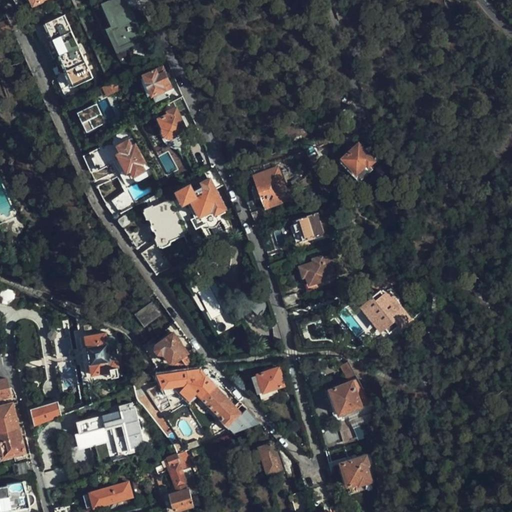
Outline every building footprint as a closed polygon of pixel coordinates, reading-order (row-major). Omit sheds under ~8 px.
[(143,9),(139,0),(114,0),(106,4),(116,26),(112,28),(120,48),(143,37),(129,8),(143,9)] [(52,38),(48,40),(62,71),(67,69),(74,84),(93,75),(65,15),(46,24),(52,38)] [(0,22),(0,32),(15,29),(10,19),(0,22)] [(62,71),(48,40),(45,42),(42,40),(58,74),(59,72),(62,71)] [(171,85),(162,66),(145,75),(153,94),(166,88),(171,98),(178,95),(173,84),(171,85)] [(119,87),(116,80),(111,83),(105,85),(108,93),(119,87)] [(98,103),(79,111),(88,130),(107,122),(98,103)] [(186,128),(176,107),(169,110),(167,108),(157,113),(164,127),(164,128),(164,130),(165,131),(165,133),(166,134),(167,135),(169,136),(171,136),(172,136),(174,136),(175,135),(177,134),(177,132),(186,128)] [(149,167),(131,134),(117,142),(118,145),(116,146),(120,153),(119,154),(128,170),(129,169),(132,176),(149,167)] [(370,164),(375,158),(359,142),(339,160),(360,180),(373,167),(370,164)] [(320,164),(314,146),(306,148),(313,167),(320,164)] [(88,153),(96,168),(108,162),(100,147),(88,153)] [(218,170),(215,164),(206,169),(208,175),(218,170)] [(245,198),(248,205),(259,201),(257,196),(261,194),(266,206),(296,195),(292,186),(287,188),(278,166),(254,175),(255,177),(251,180),(252,183),(250,184),(254,193),(245,198)] [(216,187),(224,182),(219,172),(201,181),(203,184),(193,190),(190,184),(177,191),(183,203),(188,201),(192,199),(201,215),(213,208),(215,212),(216,212),(218,216),(221,222),(223,221),(226,219),(221,209),(226,206),(216,187)] [(176,216),(163,190),(148,198),(151,205),(148,207),(145,209),(162,244),(184,233),(176,216)] [(111,200),(120,212),(139,203),(132,194),(129,196),(125,191),(111,200)] [(192,199),(188,201),(198,221),(202,218),(201,215),(192,199)] [(250,208),(256,222),(269,218),(267,214),(261,204),(250,208)] [(213,208),(201,215),(202,218),(203,218),(206,222),(218,216),(216,212),(215,212),(213,208)] [(326,232),(319,211),(293,220),(294,223),(291,224),(297,242),(326,232)] [(202,218),(198,221),(203,230),(207,228),(208,228),(206,222),(203,218),(202,218)] [(142,227),(129,235),(136,246),(149,237),(142,227)] [(263,242),(267,252),(280,248),(276,237),(263,242)] [(141,252),(149,263),(162,255),(153,243),(141,252)] [(149,263),(157,274),(170,267),(162,255),(149,263)] [(301,265),(304,276),(307,275),(310,283),(316,281),(330,276),(323,255),(313,259),(313,261),(301,265)] [(307,275),(304,276),(309,289),(318,285),(316,281),(310,283),(307,275)] [(411,319),(397,302),(394,305),(380,289),(363,303),(388,334),(398,325),(400,328),(411,319)] [(282,295),(285,306),(290,305),(300,302),(297,291),(282,295)] [(300,302),(290,305),(293,316),(307,311),(304,301),(300,302)] [(145,325),(160,313),(153,302),(137,313),(145,325)] [(243,318),(236,304),(232,306),(230,307),(229,308),(229,310),(229,311),(228,312),(229,314),(233,324),(243,318)] [(188,350),(174,330),(157,342),(156,347),(159,352),(163,352),(169,360),(170,361),(171,361),(172,361),(173,361),(181,355),(187,363),(198,356),(192,348),(188,350)] [(120,366),(114,338),(110,334),(106,335),(106,332),(86,336),(87,347),(82,347),(84,364),(91,363),(92,374),(112,371),(113,376),(119,375),(118,368),(120,366)] [(287,379),(292,378),(288,364),(283,365),(287,379)] [(258,372),(259,374),(263,389),(264,389),(264,391),(285,384),(279,366),(258,372)] [(201,369),(159,374),(164,390),(170,393),(181,389),(190,398),(198,391),(223,417),(222,418),(235,432),(262,422),(248,407),(242,411),(239,408),(236,405),(217,386),(221,387),(225,383),(215,374),(208,376),(201,369)] [(263,389),(259,374),(254,376),(259,391),(263,389)] [(0,379),(0,397),(12,394),(8,381),(8,378),(0,379)] [(362,405),(355,387),(357,386),(353,379),(329,389),(339,413),(362,405)] [(144,396),(136,384),(129,385),(134,399),(144,396)] [(127,388),(101,398),(87,404),(93,416),(125,404),(122,395),(129,393),(127,388)] [(30,407),(34,424),(61,414),(58,399),(30,407)] [(0,432),(20,427),(14,402),(0,405),(0,432)] [(362,434),(353,415),(340,420),(348,439),(362,434)] [(98,436),(101,445),(106,443),(110,458),(130,452),(123,429),(118,430),(116,425),(109,428),(110,433),(98,436)] [(20,427),(0,432),(0,443),(3,456),(26,450),(20,427)] [(106,443),(101,445),(105,460),(110,458),(106,443)] [(281,468),(273,443),(260,447),(268,471),(281,468)] [(178,453),(167,458),(176,491),(171,493),(175,509),(194,503),(194,501),(196,501),(195,497),(192,497),(189,484),(196,482),(192,469),(183,472),(178,453)] [(343,462),(343,465),(347,480),(348,483),(360,480),(360,482),(371,479),(366,463),(368,462),(366,455),(343,462)] [(14,463),(17,474),(35,471),(32,459),(14,463)] [(347,480),(343,465),(339,466),(343,482),(347,480)] [(0,486),(0,495),(1,502),(0,501),(0,511),(11,509),(31,506),(31,504),(32,499),(31,493),(29,491),(26,479),(8,482),(8,485),(0,486)] [(129,482),(91,493),(95,509),(134,498),(129,482)] [(95,509),(91,493),(85,494),(90,510),(95,509)]
